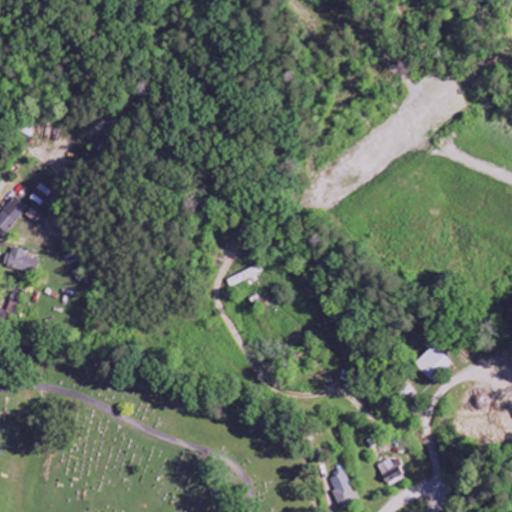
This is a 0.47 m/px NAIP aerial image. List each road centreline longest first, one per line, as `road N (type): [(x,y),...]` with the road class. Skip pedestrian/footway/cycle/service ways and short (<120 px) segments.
road 1 (residential): [(249,511),(250,491),(231,464),(93,402),(48,388),(0,391)]
road 2 (residential): [(386,511),(441,486),(511,380)]
